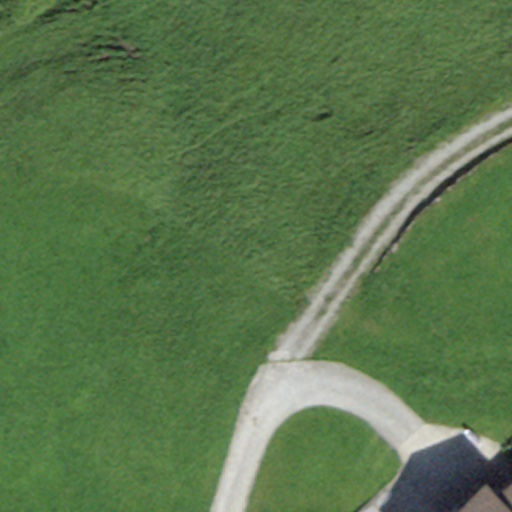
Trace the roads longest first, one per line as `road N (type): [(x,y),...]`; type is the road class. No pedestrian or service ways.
road 1 (track): [(257,395),(421,165),(511,112)]
road 2 (track): [(215,511),(257,395),(396,433)]
